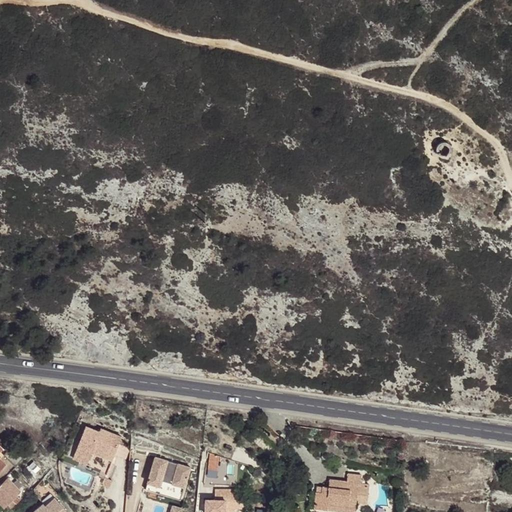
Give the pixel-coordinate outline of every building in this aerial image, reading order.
[(448,144),(444,141),(440,142),(438,145),(437,149),(438,152),(439,154),(444,155),(448,153),(450,149),(448,144)] [(113,460),(122,437),(100,429),(99,432),(86,426),(73,457),(88,463),(92,452),(113,460)] [(14,442),(4,456),(17,468),(33,450),(30,449),(14,442)] [(181,500),(191,467),(156,457),(146,490),(181,500)] [(316,492),(315,507),(354,511),(356,503),(357,493),(359,494),(361,483),(362,475),(348,474),(348,481),(330,479),(329,488),(322,487),(322,492),(316,492)] [(8,478),(0,486),(0,495),(9,504),(17,495),(21,491),(8,478)] [(357,493),(356,503),(366,504),(369,484),(361,483),(359,494),(357,493)] [(238,490),(221,490),(221,500),(238,500),(238,490)] [(17,495),(9,504),(11,506),(15,502),(16,503),(21,498),(17,495)] [(67,511),(63,507),(55,497),(45,505),(43,503),(32,511),(67,511)] [(238,500),(221,500),(198,499),(198,511),(234,511),(235,508),(242,508),(242,501),(238,501),(238,500)]
